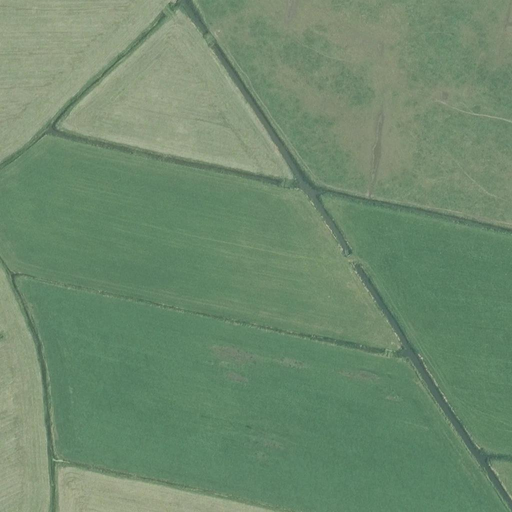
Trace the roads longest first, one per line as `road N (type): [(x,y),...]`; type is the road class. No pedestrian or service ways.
road 1 (track): [(201,45),(284,174),(284,194),(491,511)]
road 2 (track): [(0,286),(18,325),(25,511)]
road 3 (track): [(299,30),(201,45),(170,14),(141,0)]
